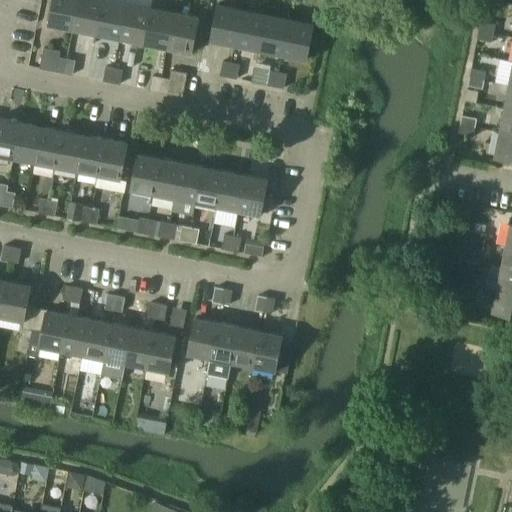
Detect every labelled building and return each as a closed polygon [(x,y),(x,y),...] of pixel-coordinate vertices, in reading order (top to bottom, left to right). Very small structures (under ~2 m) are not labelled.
[(72,31),(78,0),(53,0),(48,26),(72,31)] [(96,36),(103,0),(78,0),(72,31),(96,36)] [(103,0),(96,36),(120,40),(127,3),(113,0),(103,0)] [(120,40),(143,45),(150,7),(127,3),(120,40)] [(210,42),(235,46),(242,10),(218,5),(210,42)] [(143,45),(167,49),(174,12),(150,7),(143,45)] [(235,46),(259,51),(266,14),(242,10),(235,46)] [(167,49),(191,54),(199,17),(174,12),(167,49)] [(259,51),(282,56),(290,19),(266,14),(259,51)] [(282,56),(307,61),(314,24),(290,19),(282,56)] [(479,32),(494,34),(496,25),(481,22),(479,32)] [(477,40),(492,42),(494,34),(479,32),(477,40)] [(40,69),(64,74),(67,60),(59,58),(60,52),(44,49),(40,69)] [(64,74),(73,76),(75,62),(67,60),(64,74)] [(220,77),(228,78),(231,64),(223,62),(220,77)] [(228,78),(237,80),(240,66),(231,64),(228,78)] [(103,82),(111,83),(114,69),(106,67),(103,82)] [(111,83),(120,85),(123,71),(114,69),(111,83)] [(472,70),(470,79),(485,81),(486,72),(472,70)] [(158,93),(183,97),(187,74),(171,71),(169,80),(161,78),(158,93)] [(267,86),(276,88),(279,73),(270,71),(267,86)] [(276,88),(284,89),(287,75),(279,73),(276,88)] [(150,91),(158,93),(161,78),(153,76),(150,91)] [(469,87),(483,90),(485,81),(470,79),(469,87)] [(503,110),(511,111),(511,86),(508,86),(503,110)] [(499,133),(511,135),(511,111),(503,110),(499,133)] [(0,157),(12,160),(20,122),(0,117),(0,157)] [(461,126),(475,129),(477,119),(462,117),(461,126)] [(12,160),(33,164),(41,126),(20,122),(12,160)] [(33,164),(55,168),(62,131),(41,126),(33,164)] [(460,134),(474,137),(475,129),(461,126),(460,134)] [(55,168),(76,173),(84,135),(62,131),(55,168)] [(494,158),(511,161),(511,135),(499,133),(494,158)] [(76,173),(97,177),(105,139),(84,135),(76,173)] [(97,177),(119,182),(127,144),(105,139),(97,177)] [(130,191),(152,196),(160,158),(138,154),(130,191)] [(152,196),(174,200),(181,163),(160,158),(152,196)] [(174,200),(195,204),(203,167),(181,163),(174,200)] [(195,204),(217,208),(224,171),(203,167),(195,204)] [(217,208),(238,213),(245,175),(224,171),(217,208)] [(238,213),(260,217),(267,180),(245,175),(238,213)] [(4,207),(12,209),(15,194),(7,192),(4,207)] [(37,213),(45,215),(48,200),(40,199),(37,213)] [(45,215),(55,217),(58,202),(48,200),(45,215)] [(71,203),(67,219),(80,221),(83,207),(83,205),(71,203)] [(80,222),(88,223),(91,208),(83,207),(80,221),(80,222)] [(88,223),(96,225),(99,210),(91,208),(88,223)] [(137,233),(145,234),(148,220),(139,218),(137,233)] [(145,234),(154,236),(157,222),(148,220),(145,234)] [(158,237),(166,239),(169,223),(161,222),(158,237)] [(166,239),(176,240),(178,225),(169,223),(166,239)] [(179,241),(187,243),(190,228),(182,227),(179,241)] [(187,243),(196,245),(199,230),(190,228),(187,243)] [(470,239),(485,242),(486,234),(472,232),(470,239)] [(221,250),(230,251),(233,237),(225,235),(221,250)] [(230,251),(239,253),(242,238),(233,237),(230,251)] [(468,249),(483,252),(485,242),(470,239),(468,249)] [(1,261),(9,262),(12,248),(4,246),(1,261)] [(502,267),(511,269),(511,247),(506,246),(502,267)] [(9,262),(18,264),(21,250),(12,248),(9,262)] [(497,288),(511,291),(511,269),(502,267),(497,288)] [(462,281),(477,284),(478,277),(463,274),(462,281)] [(31,330),(36,309),(25,307),(30,286),(5,281),(0,308),(0,318),(24,323),(23,328),(31,330)] [(459,291),(474,294),(477,284),(462,281),(459,291)] [(63,301),(71,303),(73,288),(66,286),(63,301)] [(71,303),(80,305),(82,290),(73,288),(71,303)] [(212,303),(221,304),(223,290),(215,288),(212,303)] [(493,310),(511,314),(511,291),(497,288),(493,310)] [(221,304),(229,306),(232,292),(223,290),(221,304)] [(105,310),(113,311),(116,296),(108,295),(105,310)] [(113,311),(122,313),(125,298),(116,296),(113,311)] [(255,311),(263,313),(266,298),(258,296),(255,311)] [(263,313),(272,314),(275,300),(266,298),(263,313)] [(148,318),(156,320),(159,305),(150,303),(148,318)] [(156,320),(164,321),(167,307),(159,305),(156,320)] [(62,353),(68,315),(46,311),(36,309),(31,330),(32,331),(28,356),(38,358),(40,349),(62,353)] [(82,357),(89,319),(68,315),(62,353),(82,357)] [(188,356),(210,360),(217,322),(195,318),(188,356)] [(82,357),(104,361),(111,324),(89,319),(82,357)] [(231,364),(238,327),(217,322),(210,360),(207,376),(228,380),(231,364)] [(104,361),(125,365),(132,328),(111,324),(104,361)] [(231,364),(252,368),(259,331),(238,327),(231,364)] [(125,365),(146,369),(153,332),(132,328),(125,365)] [(252,368),(274,373),(282,335),(259,331),(252,368)] [(146,369),(168,374),(176,336),(153,332),(146,369)] [(163,433),(166,422),(137,414),(134,425),(163,433)] [(71,471),(69,480),(102,489),(104,480),(71,471)] [(0,511),(12,511),(13,506),(0,503),(0,511)]
